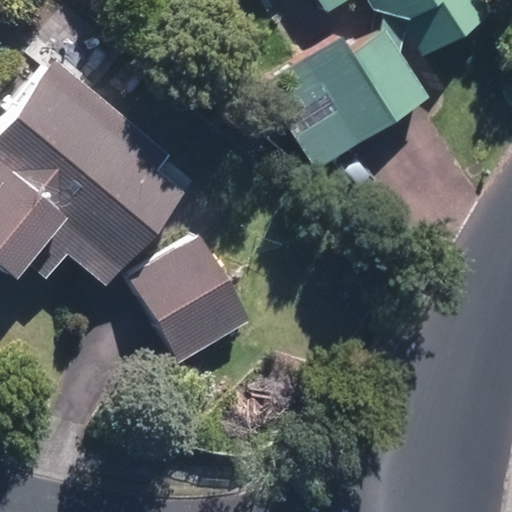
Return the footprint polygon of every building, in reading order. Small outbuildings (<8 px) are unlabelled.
[(483,18),(471,0),(304,0),(317,20),(348,0),(355,0),(367,18),(389,23),(414,62),(483,18)] [(253,90),(308,175),(418,105),(375,37),(339,60),(328,42),(253,90)] [(158,161),(45,67),(0,121),(0,289),(18,268),(35,283),(56,259),(96,293),(173,199),(146,177),(158,161)] [(255,163),(266,149),(250,136),(239,150),(255,163)] [(241,326),(191,241),(121,283),(171,368),(241,326)]
